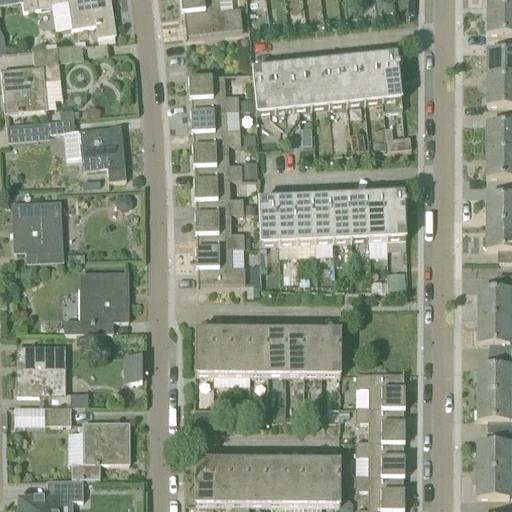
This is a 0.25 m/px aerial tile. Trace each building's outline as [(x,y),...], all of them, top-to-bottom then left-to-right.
[(20,0),(23,17),(63,11),(67,35),(96,30),(98,43),(115,40),(108,0),(20,0)] [(217,0),(179,0),(185,43),(186,43),(186,41),(242,35),(240,14),(220,16),(217,0)] [(394,17),(390,0),(374,3),(377,20),(394,17)] [(511,0),(487,0),(487,12),(511,12),(511,0)] [(511,12),(487,12),(487,40),(511,39),(511,12)] [(0,76),(5,119),(55,114),(54,105),(61,105),(58,68),(83,65),(81,50),(32,55),(34,72),(0,76)] [(511,85),(511,57),(487,57),(487,85),(511,85)] [(378,65),(382,107),(383,119),(401,117),(396,63),(378,65)] [(378,65),(360,66),(364,109),(382,107),(378,65)] [(346,111),(364,109),(360,66),(342,68),(346,111)] [(346,111),(342,68),(324,70),(328,113),(346,111)] [(324,70),(305,72),(310,115),(328,113),(324,70)] [(296,116),(310,115),(305,72),(251,78),(256,121),(269,119),(270,129),(281,138),(289,137),(297,126),(296,116)] [(225,103),(224,82),(190,84),(190,83),(188,83),(190,107),(191,107),(192,116),(190,116),(190,117),(225,116),(226,118),(238,117),(238,102),(225,103)] [(511,85),(487,85),(486,112),(511,111),(511,85)] [(225,116),(190,117),(192,141),(193,141),(194,150),(192,150),(192,152),(228,151),(227,148),(240,147),(240,132),(226,133),(226,118),(225,116)] [(126,186),(121,133),(74,137),(73,126),(34,129),(35,141),(64,139),(67,165),(81,164),(82,177),(107,175),(108,188),(126,186)] [(511,129),(486,129),(486,157),(511,157),(511,129)] [(364,156),(362,140),(349,142),(351,158),(364,156)] [(409,143),(385,145),(387,157),(410,155),(409,143)] [(386,155),(385,148),(373,149),(374,157),(386,155)] [(194,187),(229,186),(241,186),(241,172),(228,172),(228,151),(192,152),(193,175),(195,175),(195,184),(194,184),(194,187)] [(511,157),(486,157),(486,184),(511,183),(511,157)] [(241,172),(241,186),(253,186),(253,167),(241,167),(241,172)] [(229,186),(194,187),(194,209),(196,208),(196,218),(195,218),(195,222),(230,221),(243,220),(242,205),(229,206),(229,186)] [(511,201),(486,202),(486,229),(511,228),(511,201)] [(387,247),(385,202),(367,203),(368,248),(387,247)] [(385,202),(387,247),(405,247),(403,202),(385,202)] [(368,248),(367,203),(348,204),(350,249),(368,248)] [(330,205),(332,250),(350,249),(348,204),(330,205)] [(294,206),(296,251),(314,251),(312,205),(294,206)] [(332,250),(330,205),(312,205),(314,251),(332,250)] [(276,207),(278,252),(296,251),(294,206),(276,207)] [(276,207),(258,208),(259,253),(278,252),(276,207)] [(11,210),(14,259),(62,256),(60,208),(11,210)] [(196,257),(230,255),(243,255),(243,240),(230,241),(230,221),(195,222),(196,243),(197,242),(197,252),(196,252),(196,257)] [(511,256),(511,228),(486,229),(486,242),(482,244),(482,252),(486,254),(486,256),(511,256)] [(230,255),(196,257),(196,277),(198,276),(198,286),(196,286),(197,292),(198,292),(198,290),(244,289),(244,275),(231,275),(230,255)] [(251,272),(252,290),(261,290),(261,272),(251,272)] [(386,279),(388,297),(405,296),(403,278),(386,279)] [(128,327),(127,279),(78,280),(79,328),(63,328),(63,340),(113,340),(112,328),(128,327)] [(308,290),(308,282),(298,282),(298,290),(308,290)] [(371,297),(381,297),(381,288),(371,288),(371,297)] [(511,322),(511,295),(478,296),(478,323),(509,323),(511,322)] [(477,350),(509,350),(509,323),(478,323),(477,350)] [(195,338),(194,383),(212,383),(213,338),(195,338)] [(231,338),(213,338),(212,383),(231,383),(231,338)] [(231,338),(231,383),(249,383),(249,338),(231,338)] [(267,339),(249,338),(249,383),(267,383),(267,339)] [(267,383),(285,384),(285,339),(267,339),(267,383)] [(303,339),(285,339),(285,384),(303,384),(303,339)] [(303,339),(303,384),(321,384),(322,339),(303,339)] [(340,339),(322,339),(321,384),(340,384),(340,339)] [(65,400),(65,353),(16,353),(16,401),(38,401),(39,414),(44,414),(70,414),(70,400),(65,400)] [(142,387),(141,361),(122,361),(122,387),(142,387)] [(511,386),(509,387),(509,373),(477,372),(477,400),(511,399),(511,386)] [(368,413),(403,413),(403,394),(401,394),(401,384),(403,384),(403,378),(402,378),(402,380),(355,380),(355,395),(368,395),(368,413)] [(511,399),(477,400),(477,427),(509,426),(509,414),(511,414),(511,399)] [(284,428),(285,412),(267,412),(267,428),(284,428)] [(403,418),(403,413),(368,413),(368,415),(356,415),(356,429),(368,429),(368,448),(403,448),(403,428),(401,428),(401,418),(403,418)] [(70,431),(70,414),(44,414),(44,432),(70,431)] [(128,430),(82,430),(82,470),(71,470),(71,485),(82,486),(100,485),(100,470),(129,470),(128,430)] [(403,452),(403,448),(368,448),(368,449),(356,449),(356,463),(368,463),(368,482),(402,482),(403,462),(401,462),(401,452),(403,452)] [(354,458),(354,449),(344,449),(344,458),(354,458)] [(477,449),(477,477),(509,477),(509,476),(509,449),(477,449)] [(211,511),(212,468),(194,468),(193,511),(211,511)] [(212,468),(211,511),(229,511),(230,469),(212,468)] [(248,511),(248,469),(230,469),(229,511),(248,511)] [(266,511),(267,469),(248,469),(248,511),(266,511)] [(284,511),(285,469),(267,469),(266,511),(284,511)] [(302,511),(303,469),(285,469),(284,511),(302,511)] [(320,511),(321,469),(303,469),(302,511),(320,511)] [(338,511),(339,469),(321,469),(320,511),(338,511)] [(509,477),(477,477),(477,504),(509,504),(509,487),(511,486),(511,476),(509,476),(509,477)] [(367,511),(402,511),(403,496),(401,496),(401,486),(402,486),(402,482),(368,482),(368,483),(356,483),(356,497),(368,497),(367,511)] [(46,503),(19,503),(18,511),(57,511),(57,507),(82,507),(82,487),(46,487),(46,503)]
